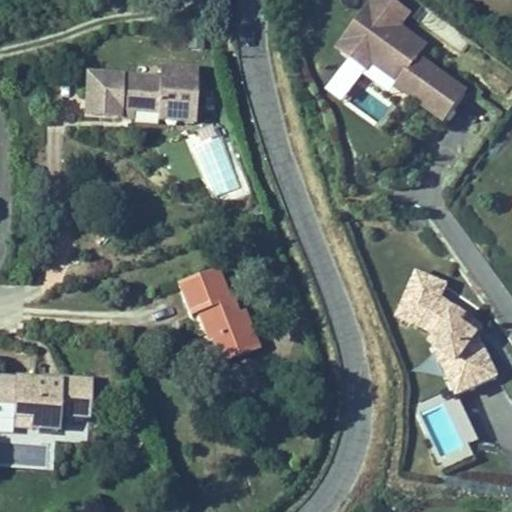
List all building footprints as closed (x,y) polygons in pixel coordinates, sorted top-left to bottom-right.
[(468,86),(420,51),(428,40),(402,21),(411,9),(398,0),(370,0),(356,19),(368,28),(350,52),(367,64),(371,60),(398,79),(395,82),(445,118),(468,86)] [(350,52),(368,28),(356,19),(338,43),(350,52)] [(157,84),(84,81),(82,125),(116,127),(116,119),(130,119),(155,120),(182,121),(181,129),(190,129),(193,75),(157,74),(157,84)] [(130,127),(130,119),(116,119),(116,127),(130,127)] [(181,129),(182,121),(155,120),(155,128),(181,129)] [(448,288),(416,274),(394,326),(434,343),(425,357),(436,365),(455,406),(498,385),(495,378),(498,377),(478,339),(482,332),(469,323),(471,318),(443,299),(448,288)] [(215,276),(178,290),(190,322),(196,319),(204,339),(210,337),(214,347),(211,348),(220,370),(255,356),(241,319),(236,321),(230,304),(226,306),(215,276)] [(58,389),(58,381),(42,380),(42,383),(41,388),(58,389)] [(88,381),(58,381),(58,389),(41,388),(42,383),(0,381),(0,411),(10,412),(9,430),(29,431),(29,441),(58,441),(58,420),(87,420),(88,381)]
